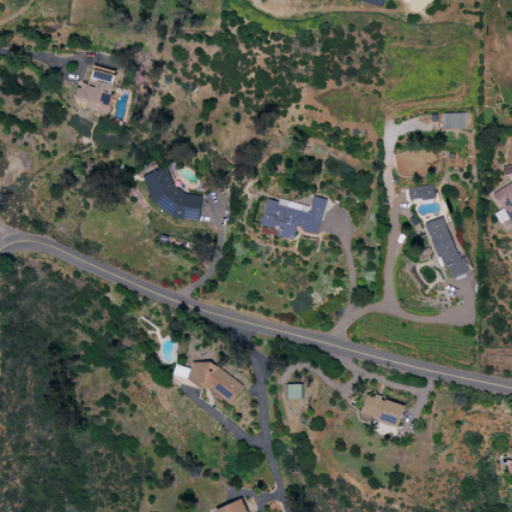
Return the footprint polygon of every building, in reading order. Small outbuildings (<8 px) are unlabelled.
[(74,99),(86,101),(84,109),(107,113),(115,70),(92,66),(88,84),(78,82),(74,99)] [(442,129),(466,128),(465,112),(442,113),(442,129)] [(142,175),(155,212),(198,217),(201,194),(175,191),(167,166),(142,175)] [(511,181),(492,192),(501,209),(494,213),(505,233),(511,229),(511,181)] [(434,198),(432,184),(407,187),(408,201),(434,198)] [(317,233),(325,199),(311,195),(309,206),(278,199),(277,201),(266,199),(260,224),(277,228),(275,235),(292,239),(295,227),(317,233)] [(426,222),(446,279),(464,273),(444,216),(426,222)] [(174,370),(230,405),(242,385),(196,356),(188,369),(178,363),(174,370)] [(286,384),(287,399),(300,398),(300,384),(286,384)] [(404,405),(365,393),(359,413),(397,426),(404,405)]
